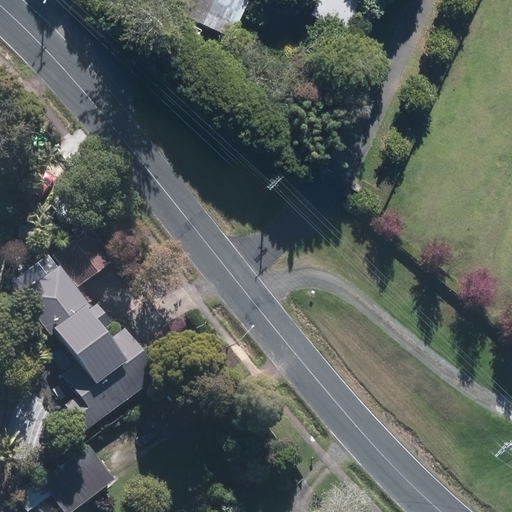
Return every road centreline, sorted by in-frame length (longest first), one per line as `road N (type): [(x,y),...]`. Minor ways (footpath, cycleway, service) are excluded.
road 1 (tertiary): [(447,511),(392,460),(145,161),(0,8)]
road 2 (track): [(232,266),(332,185),(415,0)]
road 3 (track): [(261,301),(308,279),(339,288),(511,412)]
